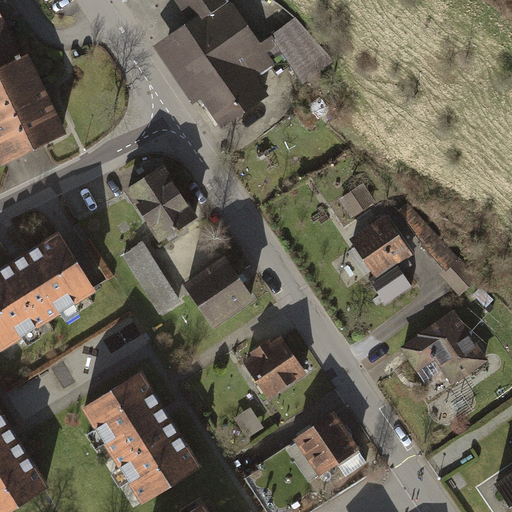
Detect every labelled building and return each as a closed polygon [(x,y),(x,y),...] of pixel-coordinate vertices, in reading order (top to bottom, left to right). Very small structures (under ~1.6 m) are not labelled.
[(229,0),(175,0),(188,18),(152,44),(191,100),(199,95),(220,126),(268,93),(255,75),(273,62),(266,52),(259,42),(229,0)] [(0,6),(0,62),(22,52),(5,18),(0,6)] [(295,18),(259,42),(266,52),(278,44),(303,81),(334,60),(295,18)] [(27,50),(22,52),(0,62),(0,159),(64,129),(46,89),(27,50)] [(319,94),(296,111),(307,126),(330,109),(319,94)] [(198,213),(164,162),(126,186),(160,238),(198,213)] [(363,182),(340,198),(352,216),(375,200),(363,182)] [(408,202),(400,210),(445,266),(440,272),(461,295),(480,277),(408,202)] [(387,213),(351,238),(375,274),(369,278),(387,304),(414,285),(398,263),(414,252),(387,213)] [(95,287),(58,228),(17,253),(0,263),(0,342),(1,344),(95,287)] [(144,240),(123,253),(161,311),(181,298),(144,240)] [(254,295),(224,252),(184,280),(214,323),(254,295)] [(488,357),(454,309),(400,346),(425,382),(443,369),(452,382),(488,357)] [(307,372),(282,335),(273,341),(270,337),(240,357),(268,398),(307,372)] [(141,497),(200,461),(169,410),(142,368),(83,404),(141,497)] [(251,407),(234,417),(247,437),(263,427),(251,407)] [(0,510),(44,485),(14,434),(0,410),(0,510)] [(360,447),(335,410),(295,437),(320,474),(360,447)] [(511,468),(495,480),(511,504),(511,468)] [(209,511),(202,501),(185,511),(209,511)]
